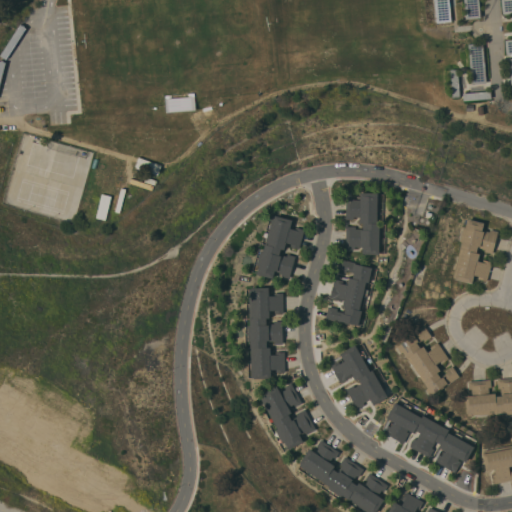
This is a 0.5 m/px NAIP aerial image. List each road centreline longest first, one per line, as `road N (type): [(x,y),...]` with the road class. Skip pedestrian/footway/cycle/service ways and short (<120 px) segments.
road 1 (residential): [(511,211),(393,174),(341,169),(314,173),(245,207),(190,292),(181,370),(190,464),(175,511)]
road 2 (residential): [(314,173),(326,227),(304,340),(336,417),(414,473),(479,504),(511,502)]
road 3 (residential): [(490,293),(511,301),(504,362),(467,353),(453,323),(461,304),(490,293)]
